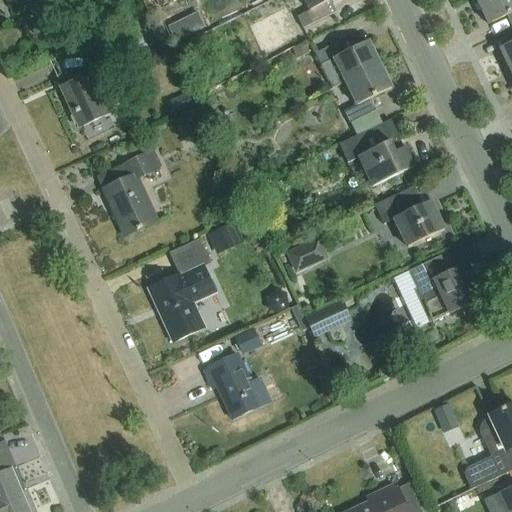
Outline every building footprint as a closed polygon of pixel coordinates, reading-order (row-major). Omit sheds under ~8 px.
[(4,0),(10,12),(35,0),(4,0)] [(154,0),(159,8),(175,0),(154,0)] [(303,0),(310,12),(297,19),(302,30),(329,17),(323,6),(335,0),(303,0)] [(506,18),(511,28),(511,27),(511,0),(488,0),(478,5),(488,26),(506,18)] [(165,16),(170,27),(188,18),(183,8),(165,16)] [(197,14),(188,18),(170,27),(177,42),(205,28),(197,14)] [(511,74),(511,73),(511,27),(511,28),(511,29),(511,45),(500,51),(511,74)] [(157,29),(145,34),(151,47),(162,42),(157,29)] [(334,61),(345,84),(380,67),(368,43),(347,54),(341,43),(315,55),(321,67),(334,61)] [(309,54),(304,44),(292,50),(297,60),(309,54)] [(380,67),(345,84),(357,107),(343,113),(349,125),(376,112),(370,101),(391,90),(380,67)] [(98,72),(61,90),(79,129),(109,115),(97,90),(104,86),(98,72)] [(389,146),(380,127),(339,146),(348,165),(358,160),(372,188),(414,169),(405,149),(404,150),(400,140),(389,146)] [(129,179),(102,191),(124,239),(158,223),(139,181),(161,171),(152,153),(124,166),(129,179)] [(411,190),(375,207),(384,226),(394,221),(407,249),(444,232),(431,203),(419,208),(411,190)] [(234,224),(207,236),(217,256),(244,244),(234,224)] [(303,251),(287,258),(295,277),(311,270),(303,251)] [(441,258),(417,269),(407,273),(415,290),(413,291),(429,325),(477,302),(461,269),(449,275),(441,258)] [(204,330),(198,317),(193,306),(217,295),(204,267),(180,278),(179,277),(166,283),(151,290),(149,291),(173,344),(204,330)] [(160,270),(146,277),(151,290),(166,283),(160,270)] [(341,303),(305,319),(313,338),(350,321),(341,303)] [(253,334),(236,342),(242,354),(259,346),(253,334)] [(259,381),(250,385),(237,356),(208,369),(209,371),(204,373),(212,391),(217,389),(231,421),(270,404),(259,381)] [(511,405),(489,416),(490,419),(485,421),(482,424),(480,426),(479,430),(479,434),(491,458),(469,468),(466,471),(464,474),(464,476),(471,492),(509,474),(511,472),(511,405)] [(452,411),(437,417),(444,435),(459,429),(452,411)] [(0,511),(27,511),(21,495),(10,470),(2,474),(0,469),(0,511)] [(421,511),(409,485),(396,491),(394,487),(376,496),(378,500),(354,511),(421,511)] [(511,511),(511,488),(500,494),(507,511),(511,511)]
